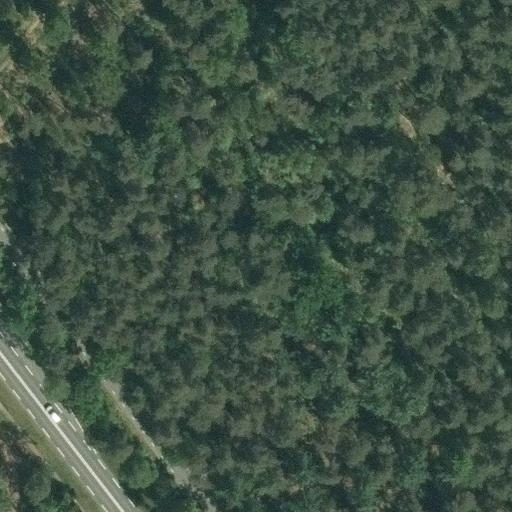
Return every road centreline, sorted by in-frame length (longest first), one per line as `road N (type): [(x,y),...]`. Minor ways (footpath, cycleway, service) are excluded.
road 1 (unclassified): [(208,511),(0,238)]
road 2 (primary): [(121,511),(0,354)]
